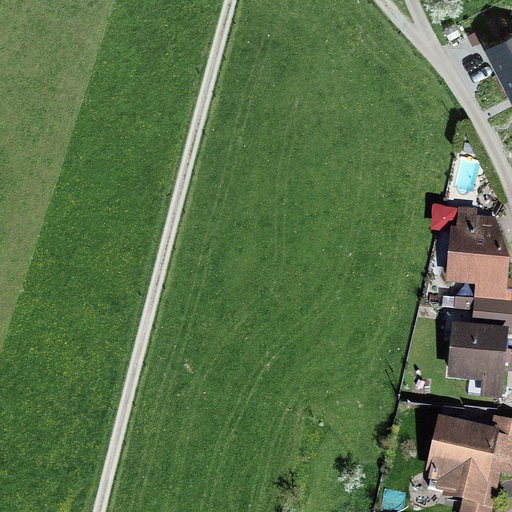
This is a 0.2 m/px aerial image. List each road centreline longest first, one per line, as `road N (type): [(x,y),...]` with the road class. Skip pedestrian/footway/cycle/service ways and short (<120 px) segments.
road 1 (track): [(99,511),(231,0)]
road 2 (residential): [(511,198),(487,134),(425,48)]
road 3 (track): [(375,0),(425,48),(409,0)]
